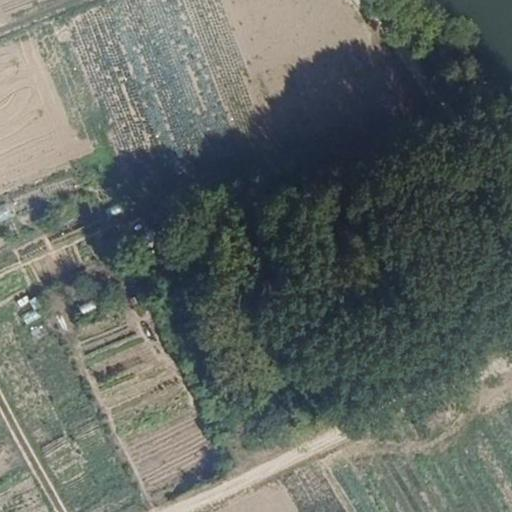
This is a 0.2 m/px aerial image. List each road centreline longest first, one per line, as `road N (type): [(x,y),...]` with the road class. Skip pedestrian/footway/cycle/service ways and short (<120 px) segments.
road 1 (track): [(175,511),(511,360)]
road 2 (track): [(360,0),(511,196)]
road 3 (track): [(63,511),(0,399)]
